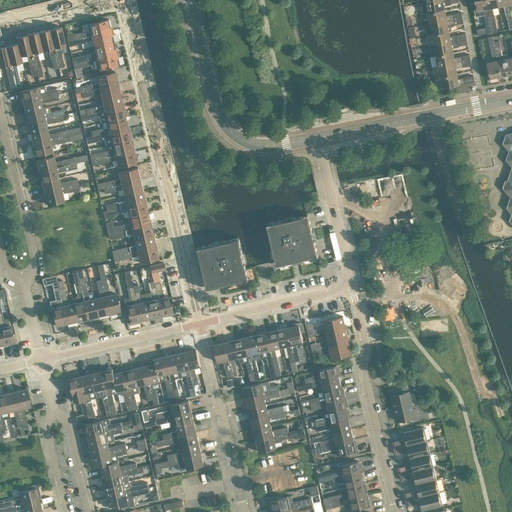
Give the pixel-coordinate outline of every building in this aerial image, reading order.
[(425,1),(422,1),(424,13),(427,12),(445,9),(445,5),(445,4),(451,3),(451,2),(460,1),(459,0),(432,0),(425,1)] [(486,0),(475,0),(476,6),(475,6),(474,7),(475,15),(478,14),(484,13),(488,32),(493,31),(491,20),(486,0)] [(497,0),(486,0),(491,20),(493,31),(498,30),(496,19),(493,6),(499,5),(497,0)] [(511,18),(508,0),(497,0),(499,5),(504,4),(507,17),(508,17),(510,28),(511,27),(511,18)] [(445,9),(427,12),(430,23),(463,16),(462,11),(453,13),(446,14),(445,9)] [(430,23),(426,23),(428,33),(431,33),(432,33),(449,30),(451,29),(451,26),(455,23),(464,22),(463,16),(430,23)] [(91,29),(66,34),(68,40),(111,30),(109,18),(89,22),(91,29)] [(61,26),(50,29),(59,67),(65,66),(62,52),(67,51),(65,43),(61,26)] [(50,29),(39,31),(43,48),(49,47),(54,68),(59,67),(50,29)] [(111,30),(68,40),(69,46),(93,40),(94,46),(114,41),(111,30)] [(449,30),(432,33),(434,44),(467,37),(466,32),(457,34),(450,35),(449,30)] [(39,31),(28,34),(37,73),(38,73),(38,76),(43,75),(38,50),(43,48),(39,31)] [(28,34),(17,36),(18,42),(21,54),(27,52),(32,74),(37,73),(28,34)] [(493,60),(487,61),(490,77),(501,75),(494,41),(495,40),(494,35),(488,36),(490,44),(493,60)] [(434,44),(431,44),(432,55),(436,54),(453,51),(452,47),(459,46),(459,45),(468,43),(467,37),(434,44)] [(495,40),(494,41),(501,75),(511,73),(509,57),(508,53),(502,54),(501,45),(500,39),(495,40)] [(96,51),(72,57),(73,62),(81,61),(117,52),(114,41),(94,46),(96,51)] [(18,42),(6,45),(15,80),(17,88),(22,87),(20,79),(18,68),(17,62),(23,60),(21,54),(18,42)] [(0,65),(5,64),(7,71),(11,89),(17,88),(15,80),(6,45),(2,46),(2,44),(0,44),(0,65)] [(432,55),(429,56),(432,66),(438,65),(471,59),(470,53),(461,55),(454,57),(453,51),(436,54),(432,55)] [(81,61),(73,62),(75,68),(91,64),(93,70),(100,69),(119,64),(117,52),(81,61)] [(471,59),(438,65),(440,76),(457,72),(456,67),(463,65),(463,66),(472,64),(471,59)] [(98,81),(74,87),(75,92),(82,91),(118,83),(115,70),(97,75),(98,81)] [(457,72),(440,76),(442,87),(460,83),(475,80),(474,74),(465,76),(465,77),(458,78),(457,72)] [(118,83),(82,91),(83,96),(101,92),(102,98),(121,94),(118,83)] [(21,90),(19,90),(22,101),(59,93),(57,87),(47,89),(45,84),(21,90)] [(59,93),(22,101),(22,105),(24,104),(26,111),(43,107),(42,102),(49,100),(49,101),(60,98),(59,97),(59,93)] [(104,103),(86,108),(87,113),(123,105),(121,94),(102,98),(104,103)] [(87,113),(81,115),(82,120),(101,116),(102,121),(108,120),(126,116),(123,105),(87,113)] [(28,118),(26,119),(27,122),(63,114),(65,114),(64,108),(51,110),(50,106),(43,107),(26,111),(28,118)] [(63,114),(27,122),(28,127),(29,126),(31,132),(48,128),(47,123),(54,121),(54,122),(64,119),(63,114)] [(103,127),(91,130),(92,135),(93,135),(128,127),(126,116),(108,120),(102,121),(103,127)] [(48,128),(31,132),(33,140),(31,140),(32,143),(33,143),(82,132),(80,126),(56,131),(56,132),(49,133),(48,128)] [(92,135),(86,137),(87,142),(106,138),(107,144),(113,142),(131,138),(128,127),(93,135),(92,135)] [(33,143),(32,143),(34,153),(35,153),(36,153),(36,154),(53,150),(52,144),(59,142),(59,143),(83,137),(82,132),(33,143)] [(511,132),(506,133),(503,143),(509,150),(506,159),(511,166),(508,179),(505,179),(503,186),(510,196),(507,206),(511,212),(509,219),(511,222),(511,132)] [(108,150),(90,153),(91,159),(134,149),(131,138),(113,142),(107,144),(108,150)] [(134,149),(91,159),(93,164),(110,161),(110,160),(117,159),(118,166),(136,161),(134,149)] [(36,161),(38,171),(40,170),(76,162),(81,160),(88,159),(87,153),(63,159),(55,161),(54,155),(37,159),(37,160),(36,161)] [(40,170),(38,171),(39,175),(41,174),(42,181),(59,177),(58,172),(65,170),(77,167),(77,165),(76,162),(40,170)] [(113,179),(97,182),(98,185),(98,188),(104,187),(140,178),(138,166),(119,170),(120,177),(114,179),(113,179)] [(44,187),(42,188),(43,192),(45,191),(79,183),(78,177),(68,180),(60,182),(59,177),(42,181),(44,187)] [(140,178),(104,187),(105,192),(116,190),(116,189),(123,188),(124,194),(143,189),(140,178)] [(45,196),(44,197),(45,202),(46,202),(47,202),(47,203),(64,199),(63,193),(70,191),(81,189),(79,183),(45,191),(46,196),(45,196)] [(119,201),(106,204),(107,209),(107,210),(146,201),(143,189),(124,194),(126,199),(119,201)] [(104,210),(103,210),(105,216),(121,212),(121,211),(128,210),(129,216),(148,212),(146,201),(107,210),(107,209),(104,210)] [(113,220),(106,221),(109,233),(114,231),(151,223),(148,212),(129,216),(131,222),(124,223),(114,225),(113,220)] [(289,219),(269,223),(277,260),(278,262),(291,259),(290,256),(297,254),(300,258),(303,256),(317,253),(308,214),(307,214),(289,219)] [(114,231),(109,233),(110,238),(116,237),(126,234),(133,232),(135,238),(153,234),(151,223),(114,231)] [(129,245),(112,249),(114,255),(156,245),(153,234),(135,238),(136,244),(129,246),(129,245)] [(237,238),(199,247),(199,248),(202,260),(203,260),(206,260),(207,266),(203,269),(205,272),(208,286),(209,286),(221,283),(222,283),(233,280),(247,277),(244,267),(242,258),(237,238)] [(156,245),(114,255),(115,260),(132,256),(138,254),(140,262),(159,257),(156,245)] [(164,261),(150,265),(152,272),(166,268),(164,261)] [(103,263),(98,264),(101,278),(107,277),(103,263)] [(82,268),(77,269),(88,317),(92,316),(93,317),(94,318),(98,317),(98,316),(98,315),(99,315),(95,297),(93,290),(88,291),(82,268)] [(77,269),(72,271),(77,294),(75,297),(73,298),(74,302),(78,320),(79,319),(79,320),(80,321),(84,320),(85,319),(84,318),(88,317),(77,269)] [(130,270),(124,271),(130,297),(125,298),(128,313),(126,314),(128,323),(129,324),(137,322),(138,321),(137,320),(141,319),(133,285),(130,270)] [(57,275),(43,278),(44,285),(53,283),(56,299),(50,300),(56,325),(67,322),(59,288),(60,288),(58,280),(57,275)] [(109,287),(107,277),(101,278),(109,312),(114,311),(114,312),(115,313),(121,311),(117,292),(110,293),(109,287)] [(95,297),(99,315),(109,312),(101,278),(96,279),(98,289),(99,289),(100,296),(95,297)] [(63,279),(58,280),(60,288),(59,288),(67,322),(78,320),(74,302),(68,303),(67,297),(63,279)] [(151,291),(146,293),(151,317),(162,314),(154,282),(154,280),(149,281),(151,291)] [(160,281),(154,282),(162,314),(167,313),(167,315),(176,313),(174,303),(171,303),(169,295),(163,296),(160,281)] [(133,285),(141,319),(151,317),(146,293),(141,294),(138,284),(133,285)] [(1,289),(0,289),(0,328),(4,343),(7,343),(9,344),(18,342),(15,332),(12,333),(9,317),(4,319),(0,303),(0,296),(7,295),(5,288),(1,289)] [(312,322),(306,323),(309,336),(315,334),(327,332),(346,327),(343,315),(324,319),(325,326),(323,325),(319,326),(318,327),(316,328),(314,327),(312,322)] [(292,325),(288,326),(295,360),(301,359),(297,342),(303,341),(301,332),(305,331),(303,322),(301,321),(292,323),(292,324),(292,325)] [(288,326),(277,329),(281,346),(287,345),(293,371),(298,370),(295,360),(288,326)] [(328,338),(311,342),(312,348),(349,339),(346,327),(327,332),(328,338)] [(277,329),(267,331),(277,375),(282,374),(275,347),(281,346),(277,329)] [(257,333),(256,334),(261,357),(267,356),(272,376),(277,375),(267,331),(263,332),(262,331),(261,330),(258,331),(257,332),(257,333)] [(256,334),(246,336),(256,380),(261,379),(256,359),(261,357),(256,334)] [(246,336),(235,339),(239,356),(240,362),(246,361),(251,381),(256,380),(246,336)] [(235,339),(224,341),(232,375),(237,374),(233,357),(239,356),(235,339)] [(349,339),(312,348),(315,363),(321,361),(319,352),(329,350),(331,351),(332,357),(352,352),(349,339)] [(224,341),(214,344),(218,361),(224,359),(228,376),(232,375),(224,341)] [(190,349),(186,350),(194,383),(199,382),(197,373),(195,366),(201,365),(197,348),(196,348),(196,347),(195,346),(190,347),(189,348),(190,349)] [(186,350),(175,353),(181,376),(187,375),(191,395),(196,394),(194,383),(186,350)] [(175,353),(165,355),(175,399),(180,397),(176,378),(181,376),(175,353)] [(165,355),(154,358),(155,362),(156,362),(160,379),(160,381),(165,380),(170,400),(175,399),(165,355)] [(155,362),(145,365),(153,399),(154,404),(159,402),(156,387),(161,386),(160,381),(160,379),(156,362),(155,362)] [(314,375),(305,377),(306,382),(306,383),(339,375),(338,371),(339,371),(340,370),(339,366),(338,365),(337,365),(336,364),(319,368),(321,374),(314,375)] [(145,365),(135,367),(139,385),(144,383),(146,390),(148,400),(153,399),(145,365)] [(106,369),(102,370),(112,414),(117,412),(113,392),(118,391),(116,385),(114,372),(113,367),(112,368),(112,366),(111,366),(106,367),(105,368),(106,369)] [(135,367),(124,370),(133,409),(138,407),(135,392),(140,391),(139,385),(135,367)] [(92,372),(91,372),(97,397),(103,395),(107,415),(112,414),(102,370),(97,371),(97,370),(96,369),(92,370),(92,371),(92,372)] [(114,372),(116,385),(118,391),(118,393),(120,393),(125,396),(128,410),(133,409),(124,370),(114,372)] [(91,372),(81,375),(91,419),(96,417),(92,398),(97,397),(91,372)] [(67,377),(67,378),(69,384),(70,385),(71,384),(73,395),(75,400),(81,399),(84,413),(77,414),(78,422),(85,420),(91,419),(81,375),(76,376),(76,375),(75,374),(69,376),(68,376),(67,377)] [(306,382),(297,384),(299,390),(316,386),(323,384),(324,389),(341,385),(339,375),(306,383),(306,382)] [(261,382),(244,386),(247,397),(279,389),(278,384),(269,386),(263,387),(261,382)] [(311,403),(344,396),(341,385),(324,389),(324,390),(317,391),(318,396),(310,398),(311,403)] [(27,388),(15,390),(23,424),(23,426),(28,425),(26,413),(25,413),(24,406),(31,405),(27,388)] [(279,389),(247,397),(249,407),(266,403),(265,398),(272,396),(281,394),(279,389)] [(15,390),(4,393),(8,410),(14,409),(16,415),(15,415),(18,425),(23,424),(15,390)] [(409,391),(392,395),(394,406),(392,407),(396,420),(398,420),(419,415),(417,406),(413,407),(409,391)] [(4,393),(0,393),(0,421),(2,429),(3,434),(6,433),(8,431),(7,428),(5,418),(10,417),(8,410),(4,393)] [(344,396),(311,403),(313,409),(321,407),(322,406),(324,412),(346,406),(348,406),(348,405),(347,401),(346,400),(345,401),(344,396)] [(167,410),(156,413),(157,418),(192,410),(189,398),(166,404),(167,410)] [(266,403),(249,407),(252,418),(284,410),(283,405),(274,407),(267,408),(266,403)] [(324,417),(315,419),(316,425),(349,417),(348,414),(349,414),(350,413),(349,408),(348,407),(347,408),(346,406),(324,412),(325,417),(324,417)] [(139,410),(131,412),(132,418),(134,424),(142,422),(139,410)] [(150,420),(145,421),(146,426),(158,423),(171,420),(174,423),(174,425),(177,424),(194,420),(192,410),(157,418),(150,420)] [(284,410),(252,418),(254,428),(271,424),(270,419),(277,417),(286,415),(284,410)] [(110,417),(86,423),(88,434),(122,426),(124,426),(123,420),(111,423),(110,417)] [(349,417),(316,425),(317,430),(325,428),(330,427),(334,429),(334,431),(351,427),(349,417)] [(178,429),(163,433),(164,438),(172,436),(197,431),(194,420),(177,424),(178,429)] [(271,424),(254,428),(256,439),(289,431),(288,425),(279,428),(273,429),(271,424)] [(122,426),(88,434),(91,444),(108,440),(115,439),(113,433),(123,431),(122,426)] [(403,438),(393,441),(394,447),(427,439),(424,426),(405,431),(406,435),(404,436),(403,438)] [(289,431),(256,439),(259,451),(276,447),(275,442),(283,440),(283,439),(283,438),(306,433),(304,427),(298,429),(289,431)] [(328,438),(320,440),(321,445),(321,446),(354,438),(351,427),(334,431),(335,437),(328,438)] [(164,438),(157,440),(158,445),(174,442),(181,440),(182,445),(199,441),(197,431),(172,436),(164,438)] [(320,447),(312,449),(313,453),(333,448),(335,455),(348,452),(349,454),(358,452),(359,451),(357,443),(356,442),(355,442),(354,438),(321,446),(320,447)] [(427,439),(394,447),(396,453),(406,451),(408,452),(410,452),(411,457),(430,452),(427,439)] [(108,440),(91,444),(93,455),(127,447),(126,442),(116,444),(109,446),(108,440)] [(176,452),(168,454),(169,459),(202,452),(199,441),(182,445),(183,450),(176,452)] [(127,447),(93,455),(96,466),(102,464),(113,461),(119,460),(117,455),(128,452),(127,447)] [(169,459),(155,463),(157,472),(163,471),(162,466),(179,463),(180,469),(204,464),(202,452),(169,459)] [(409,464),(399,467),(400,473),(433,465),(430,452),(411,457),(412,461),(410,461),(409,464)] [(151,463),(150,458),(136,461),(138,467),(145,465),(151,463)] [(328,474),(319,476),(320,481),(329,479),(362,471),(361,467),(362,466),(362,465),(361,461),(360,461),(359,461),(359,459),(342,463),(343,470),(336,472),(328,474)] [(113,461),(102,464),(104,474),(138,467),(136,461),(127,464),(120,466),(119,460),(113,461)] [(104,477),(103,479),(104,484),(105,484),(106,484),(107,485),(130,479),(130,478),(131,474),(146,470),(145,465),(138,467),(104,474),(105,477),(104,477)] [(433,465),(400,473),(402,479),(412,476),(414,478),(416,478),(417,482),(436,478),(433,465)] [(362,471),(329,479),(330,485),(339,483),(339,482),(346,481),(347,486),(364,482),(362,471)] [(415,490),(405,492),(406,498),(439,491),(436,478),(417,482),(418,487),(416,487),(415,490)] [(106,486),(105,487),(106,492),(107,493),(108,493),(109,496),(142,488),(149,486),(148,481),(133,484),(130,481),(130,479),(107,485),(107,486),(106,486)] [(333,495),(324,497),(325,502),(367,493),(366,489),(367,488),(367,487),(366,483),(365,482),(364,482),(347,486),(341,487),(342,493),(341,493),(333,495)] [(3,501),(0,501),(0,507),(5,506),(39,498),(38,493),(39,493),(40,492),(38,485),(37,484),(28,486),(27,487),(28,488),(19,490),(21,497),(14,498),(3,501)] [(317,484),(309,486),(312,495),(320,493),(317,484)] [(109,499),(108,500),(109,505),(110,506),(111,505),(112,507),(129,503),(129,505),(136,504),(134,496),(134,495),(143,493),(142,488),(109,496),(110,498),(109,499)] [(439,491),(406,498),(408,504),(418,502),(420,504),(422,504),(423,508),(442,504),(439,491)] [(367,493),(325,502),(326,508),(335,506),(344,504),(344,503),(351,502),(352,509),(361,507),(361,508),(362,508),(371,506),(372,505),(370,497),(369,497),(368,497),(367,493)] [(269,497),(269,498),(271,507),(272,508),(273,507),(274,511),(313,502),(312,496),(305,498),(296,500),(294,501),(292,494),(288,495),(279,497),(278,496),(277,496),(269,497)] [(5,506),(0,507),(0,511),(4,511),(17,509),(23,507),(24,511),(26,511),(42,508),(39,498),(5,506)] [(313,502),(274,511),(273,511),(296,511),(299,511),(308,509),(315,507),(313,502)]
